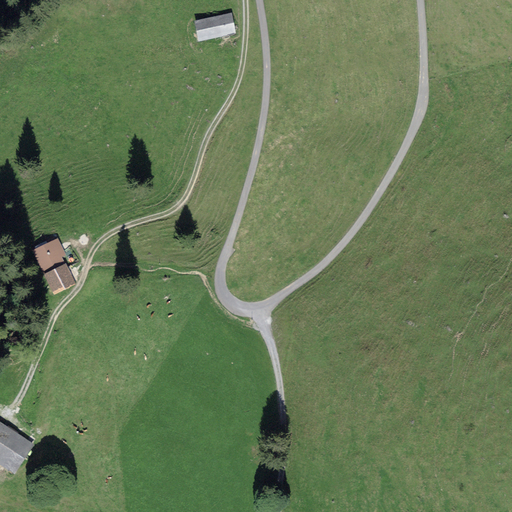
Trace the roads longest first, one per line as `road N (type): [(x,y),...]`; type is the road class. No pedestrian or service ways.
road 1 (track): [(420,0),(422,103),(358,223),(269,306),(251,312),(225,300),(221,270)]
road 2 (track): [(82,281),(104,237),(160,216),(183,196),(236,87),(245,0)]
road 3 (track): [(221,270),(265,105),(268,65),(257,0)]
road 4 (track): [(276,511),(281,428),(260,309)]
